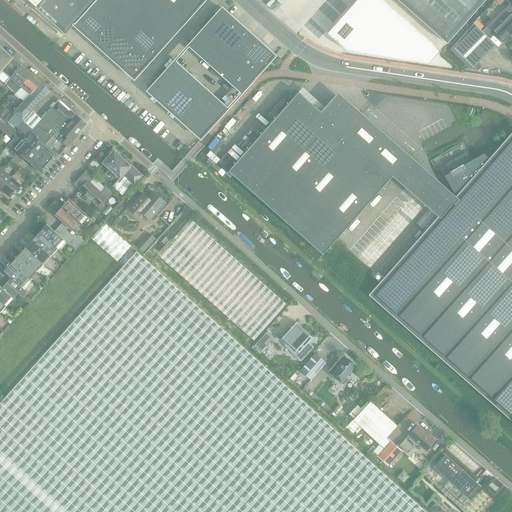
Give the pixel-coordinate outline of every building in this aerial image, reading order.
[(27,0),(35,7),(65,34),(74,24),(134,78),(204,0),(27,0)] [(383,0),(356,0),(327,33),(346,51),(428,63),(440,50),(383,0)] [(398,0),(447,42),(483,0),(398,0)] [(488,23),(488,26),(488,27),(488,28),(491,31),(492,31),(493,32),(503,42),(511,34),(511,35),(511,34),(511,6),(508,3),(498,14),(497,15),(488,23)] [(222,8),(188,46),(241,93),(275,55),(222,8)] [(476,26),(453,48),(472,67),(495,45),(476,26)] [(0,72),(12,58),(0,46),(0,72)] [(282,59),(278,56),(273,62),(277,65),(282,59)] [(0,72),(0,80),(5,85),(11,78),(21,66),(12,58),(0,72)] [(228,107),(175,60),(148,91),(201,138),(228,107)] [(14,93),(15,91),(16,92),(31,75),(21,66),(11,78),(5,85),(14,93)] [(16,92),(25,100),(30,95),(40,83),(31,75),(16,92)] [(26,136),(31,131),(33,128),(24,120),(32,111),(50,91),(40,83),(30,95),(25,100),(14,113),(15,114),(9,121),(26,136)] [(298,92),(228,171),(322,254),(392,175),(408,157),(361,115),(362,114),(337,92),(324,107),(320,111),(298,92)] [(50,148),(57,140),(59,137),(58,136),(76,116),(77,115),(70,110),(68,112),(57,102),(41,119),(33,128),(31,131),(46,144),(50,148)] [(15,114),(14,113),(12,112),(11,113),(3,106),(0,109),(0,114),(8,122),(9,121),(15,114)] [(32,111),(24,120),(33,128),(41,119),(32,111)] [(58,136),(59,137),(68,145),(78,135),(76,133),(85,124),(76,116),(58,136)] [(10,137),(14,133),(8,128),(4,132),(10,137)] [(59,156),(46,144),(31,131),(26,136),(22,140),(15,149),(17,151),(43,174),(59,156)] [(375,291),(370,296),(511,420),(511,134),(490,159),(483,153),(469,161),(464,153),(445,164),(450,172),(451,174),(461,192),(457,197),(455,199),(439,217),(384,279),(375,291)] [(17,136),(9,144),(12,147),(20,138),(17,136)] [(142,176),(129,165),(131,163),(126,159),(124,161),(112,149),(101,161),(110,169),(105,174),(111,179),(116,174),(120,178),(123,174),(133,183),(134,184),(142,176)] [(16,153),(13,158),(22,166),(26,161),(16,153)] [(94,160),(89,165),(95,170),(99,165),(94,160)] [(31,174),(35,169),(26,161),(22,166),(31,174)] [(0,172),(0,188),(1,189),(12,177),(3,169),(0,172)] [(105,190),(93,179),(86,173),(75,185),(86,195),(84,197),(89,202),(91,200),(99,207),(107,198),(115,206),(120,200),(106,188),(105,190)] [(120,178),(112,186),(122,195),(133,183),(123,174),(120,178)] [(10,197),(21,185),(12,177),(1,189),(10,197)] [(128,210),(138,218),(142,214),(150,221),(165,203),(153,192),(147,199),(146,199),(145,200),(141,197),(143,195),(142,194),(128,210)] [(89,217),(69,199),(62,207),(82,225),(89,217)] [(109,206),(103,213),(106,215),(112,209),(109,206)] [(54,215),(63,222),(75,233),(82,225),(62,207),(54,215)] [(253,340),(285,304),(190,219),(170,241),(157,255),(253,340)] [(84,242),(75,233),(63,222),(54,231),(65,241),(76,251),(84,242)] [(131,246),(105,222),(90,238),(117,262),(131,246)] [(65,241),(54,231),(46,224),(39,232),(58,249),(65,241)] [(39,232),(32,240),(51,257),(58,249),(39,232)] [(150,234),(138,247),(143,252),(155,239),(150,234)] [(32,240),(25,248),(44,265),(51,257),(32,240)] [(25,248),(18,255),(37,273),(44,265),(25,248)] [(0,511),(425,511),(142,257),(136,252),(0,402),(0,511)] [(18,255),(11,263),(30,280),(37,273),(18,255)] [(26,291),(23,288),(30,280),(11,263),(4,271),(11,278),(7,283),(18,293),(23,298),(25,296),(26,295),(26,291)] [(2,288),(0,286),(0,300),(6,307),(18,293),(7,283),(2,288)] [(296,322),(281,339),(286,344),(287,345),(289,343),(296,350),(293,354),(301,361),(313,347),(308,343),(312,338),(300,326),(299,327),(296,325),(297,323),(296,322)] [(268,331),(254,346),(270,361),(276,355),(266,346),(274,337),(268,331)] [(315,353),(300,371),(311,380),(326,363),(315,353)] [(329,372),(328,373),(343,385),(343,384),(353,373),(358,366),(344,354),(329,372)] [(380,445),(388,436),(397,426),(370,401),(354,421),(380,445)] [(348,405),(344,410),(354,419),(362,410),(354,402),(350,406),(348,405)] [(338,404),(333,411),(337,414),(343,408),(338,404)] [(417,426),(399,445),(408,453),(417,443),(425,450),(434,441),(429,436),(417,426)] [(390,442),(377,456),(387,465),(399,452),(395,448),(399,442),(394,437),(390,442)] [(446,456),(434,468),(448,481),(443,487),(466,507),(482,489),(446,456)] [(490,487),(487,490),(493,496),(496,493),(490,487)] [(444,511),(435,503),(429,509),(432,511),(444,511)]
